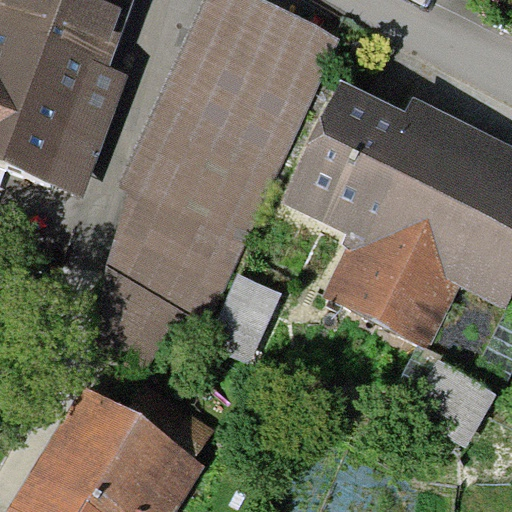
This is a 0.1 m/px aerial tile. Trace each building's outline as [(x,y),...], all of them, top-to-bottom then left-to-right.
[(0,0),(0,182),(59,204),(134,0),(0,0)] [(126,200),(105,268),(203,322),(330,38),(242,0),(203,0),(117,196),(126,200)] [(320,307),(425,353),(454,286),(506,309),(511,294),(511,159),(340,84),(283,212),(349,241),(320,307)] [(104,277),(91,350),(171,387),(202,329),(104,277)] [(244,278),(213,347),(257,368),(289,299),(244,278)] [(416,423),(475,457),(506,403),(446,369),(416,423)] [(165,511),(195,467),(79,393),(2,511),(165,511)] [(348,485),(345,511),(457,511),(459,497),(348,485)]
